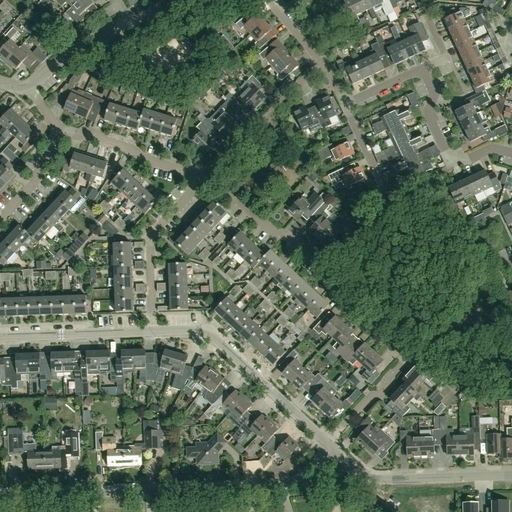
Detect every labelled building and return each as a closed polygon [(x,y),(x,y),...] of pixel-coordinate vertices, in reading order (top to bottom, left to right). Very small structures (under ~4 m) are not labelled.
[(89,0),(80,0),(72,7),(77,13),(72,17),(78,25),(89,16),(85,11),(93,4),(89,0)] [(357,15),(362,13),(356,0),(344,0),(349,13),(344,16),(350,29),(356,27),(354,22),(359,20),(357,15)] [(377,18),(373,8),(369,0),(356,0),(362,13),(368,10),(373,20),(377,18)] [(393,10),(388,0),(369,0),(373,8),(379,5),(381,9),(383,8),(386,16),(394,12),(393,10)] [(395,0),(388,0),(393,10),(399,7),(395,0)] [(492,11),(495,5),(490,2),(489,3),(485,0),(482,5),(492,11)] [(7,5),(2,11),(6,15),(11,9),(7,5)] [(495,5),(492,11),(501,16),(504,10),(495,5)] [(250,35),(265,22),(262,18),(264,17),(256,8),(236,24),(240,30),(244,27),(250,35)] [(449,30),(466,22),(464,18),(471,15),(468,8),(462,8),(459,9),(460,12),(444,20),(449,30)] [(485,25),(490,23),(486,14),(481,17),(485,25)] [(265,22),(250,35),(257,42),(255,44),(260,49),(278,34),(270,24),(268,26),(265,22)] [(453,40),(470,32),(466,22),(449,30),(453,40)] [(426,50),(422,43),(427,40),(419,23),(408,28),(412,37),(408,39),(415,55),(426,50)] [(489,35),(494,32),(490,23),(485,25),(489,35)] [(0,58),(5,63),(19,48),(10,40),(18,32),(13,28),(3,39),(7,43),(0,50),(0,54),(2,56),(0,58)] [(458,49),(475,42),(470,32),(453,40),(458,49)] [(494,45),(499,42),(494,32),(489,35),(494,45)] [(405,60),(415,55),(408,39),(402,42),(400,37),(395,39),(397,44),(405,60)] [(272,67),(287,54),(284,50),(285,49),(277,40),(259,55),(264,60),(266,59),(272,67)] [(405,60),(397,44),(392,47),(389,42),(385,45),(384,42),(379,44),(384,56),(389,54),(394,65),(405,60)] [(462,59),(479,51),(475,42),(458,49),(462,59)] [(498,54),(503,52),(499,42),(494,45),(498,54)] [(384,56),(379,44),(378,43),(371,46),(373,50),(370,52),(372,56),(366,59),(374,75),(384,70),(379,58),(384,56)] [(234,48),(230,44),(224,49),(227,53),(234,48)] [(19,48),(5,63),(11,68),(13,66),(16,69),(22,63),(29,69),(38,59),(42,63),(48,57),(37,48),(32,53),(23,45),(19,48)] [(111,59),(117,56),(113,49),(107,53),(111,59)] [(359,59),(356,51),(351,53),(356,64),(364,80),(374,75),(366,59),(365,56),(359,59)] [(467,69),(484,61),(479,51),(462,59),(467,69)] [(503,64),(508,62),(503,52),(498,54),(503,64)] [(287,54),(272,67),(279,74),(277,76),(281,81),(292,72),(299,66),(300,66),(292,56),(290,58),(287,54)] [(336,62),(341,72),(345,81),(350,79),(353,84),(364,80),(356,64),(350,66),(348,61),(344,63),(342,59),(336,62)] [(472,79),(488,71),(484,61),(467,69),(472,79)] [(477,95),(482,92),(491,88),(489,83),(493,81),(488,71),(472,79),(476,88),(474,89),(477,95)] [(257,79),(254,77),(253,77),(252,76),(244,84),(241,88),(245,92),(245,93),(259,106),(266,98),(257,89),(261,84),(256,80),(257,79)] [(112,84),(114,79),(108,77),(106,81),(105,81),(99,94),(106,97),(111,84),(112,84)] [(294,83),(289,79),(278,90),(283,94),(294,83)] [(213,86),(211,84),(206,80),(195,92),(203,99),(207,95),(206,93),(213,86)] [(124,95),(125,92),(128,85),(123,83),(121,91),(119,94),(124,95)] [(82,99),(85,92),(78,89),(77,92),(72,90),(64,109),(75,114),(82,99)] [(82,99),(75,114),(87,119),(91,110),(93,111),(94,109),(99,112),(104,101),(85,92),(82,99)] [(464,101),(467,106),(455,111),(461,122),(476,114),(474,108),(479,106),(477,102),(482,99),(486,100),(488,98),(486,93),(483,94),(482,92),(477,95),(464,101)] [(251,114),(259,106),(245,93),(237,101),(231,95),(227,99),(228,100),(237,109),(241,105),(251,114)] [(317,118),(322,128),(323,130),(333,125),(339,122),(336,115),(327,96),(316,102),(323,116),(317,118)] [(232,113),(237,109),(228,100),(216,113),(234,131),(242,123),(232,113)] [(495,118),(500,115),(504,103),(503,101),(490,107),(495,118)] [(115,124),(121,107),(109,104),(104,120),(115,124)] [(126,127),(132,111),(121,107),(115,124),(126,127)] [(322,128),(317,118),(312,121),(305,107),(294,112),(303,130),(309,127),(312,132),(322,128)] [(399,134),(408,130),(404,123),(414,118),(410,108),(399,112),(398,110),(390,114),(399,134)] [(0,133),(2,136),(19,117),(11,109),(4,116),(4,117),(0,121),(0,123),(4,127),(0,131),(0,133)] [(150,129),(155,113),(144,109),(142,114),(143,114),(139,126),(150,129)] [(143,114),(142,114),(132,111),(126,127),(138,131),(139,126),(143,114)] [(234,131),(216,113),(215,112),(210,118),(206,119),(201,113),(196,118),(201,123),(211,132),(212,134),(217,129),(226,139),(234,131)] [(466,132),(481,124),(487,121),(486,118),(484,119),(481,112),(476,114),(461,122),(466,132)] [(161,133),(166,116),(155,113),(150,129),(161,133)] [(391,138),(399,134),(390,114),(381,118),(382,121),(372,125),(377,135),(387,130),(391,138)] [(166,116),(161,133),(172,136),(177,120),(166,116)] [(16,138),(28,125),(19,117),(2,136),(5,138),(10,133),(16,138)] [(207,137),(211,132),(201,123),(196,118),(201,123),(197,127),(201,132),(192,141),(206,154),(215,145),(207,137)] [(481,124),(466,132),(471,142),(482,137),(484,142),(498,136),(495,130),(491,132),(488,127),(484,129),(481,124)] [(28,125),(16,138),(24,146),(21,149),(26,153),(34,144),(30,140),(36,133),(28,125)] [(409,155),(417,151),(416,148),(426,144),(422,134),(411,138),(408,130),(399,134),(409,155)] [(274,159),(269,153),(281,143),(273,133),(250,152),(258,162),(263,158),(268,164),(261,170),(271,183),(285,171),(275,159),(274,159)] [(400,159),(409,155),(399,134),(391,138),(394,146),(384,151),(389,161),(399,156),(400,159)] [(354,154),(349,143),(335,149),(332,144),(315,152),(323,160),(333,156),(336,162),(354,154)] [(409,155),(418,176),(427,171),(423,163),(433,159),(429,148),(418,153),(417,151),(409,155)] [(81,172),(86,154),(75,151),(72,160),(66,158),(63,170),(68,172),(69,168),(81,172)] [(89,182),(97,158),(86,154),(81,172),(87,174),(85,181),(89,182)] [(410,180),(418,176),(409,155),(400,159),(401,161),(391,166),(393,170),(384,174),(386,179),(395,175),(396,176),(406,171),(410,180)] [(0,167),(0,177),(8,186),(16,177),(9,170),(13,166),(4,158),(0,161),(0,162),(3,165),(0,167)] [(97,158),(89,182),(93,183),(95,176),(103,178),(108,161),(97,158)] [(365,179),(360,167),(346,174),(343,169),(328,175),(322,178),(323,181),(330,178),(331,181),(335,179),(337,184),(344,180),(347,187),(365,179)] [(120,191),(132,178),(123,170),(111,183),(120,191)] [(476,175),(484,191),(492,187),(495,192),(502,189),(494,173),(488,176),(485,171),(476,175)] [(474,195),(484,191),(476,175),(467,179),(474,195)] [(0,193),(0,194),(8,186),(0,177),(0,193)] [(128,199),(140,186),(132,178),(120,191),(128,199)] [(465,200),(474,195),(467,179),(458,183),(465,200)] [(456,204),(465,200),(458,183),(448,188),(452,195),(444,199),(451,214),(459,210),(456,204)] [(137,207),(149,194),(140,186),(128,199),(137,207)] [(73,214),(85,201),(72,189),(68,193),(64,189),(56,198),(69,210),(73,214)] [(314,214),(325,202),(315,193),(307,202),(302,197),(288,211),(298,220),(301,216),(307,221),(309,219),(314,214)] [(149,194),(137,207),(145,215),(157,202),(149,194)] [(61,218),(69,210),(56,198),(48,206),(61,218)] [(103,209),(108,203),(105,200),(100,205),(103,209)] [(207,210),(219,222),(227,213),(215,202),(207,210)] [(318,239),(332,224),(327,219),(330,216),(325,212),(329,206),(325,202),(314,214),(309,219),(315,224),(309,230),(318,239)] [(108,203),(103,209),(107,212),(112,207),(108,203)] [(60,233),(64,228),(57,223),(61,218),(48,206),(40,215),(54,227),(60,233)] [(483,213),(485,217),(493,213),(491,208),(482,212),(483,213)] [(212,230),(219,222),(207,210),(199,219),(212,230)] [(480,219),(485,217),(483,213),(474,217),(477,224),(481,222),(480,219)] [(46,235),(54,227),(40,215),(33,223),(46,235)] [(120,218),(114,223),(118,227),(123,221),(120,218)] [(204,239),(212,230),(199,219),(191,227),(204,239)] [(235,228),(239,224),(233,219),(229,222),(235,228)] [(123,221),(118,227),(122,230),(127,224),(123,221)] [(38,244),(46,235),(33,223),(25,231),(30,237),(34,241),(38,244)] [(27,249),(34,241),(30,237),(25,231),(18,224),(10,232),(23,245),(27,249)] [(332,224),(318,239),(327,247),(341,232),(332,224)] [(196,247),(204,239),(191,227),(183,235),(196,247)] [(23,245),(10,232),(2,241),(15,253),(23,245)] [(81,236),(77,232),(71,238),(75,242),(78,240),(83,245),(86,242),(81,236)] [(217,236),(223,241),(226,237),(221,232),(217,236)] [(237,253),(249,240),(240,232),(228,245),(237,253)] [(81,236),(86,242),(89,239),(83,233),(81,236)] [(344,250),(363,239),(360,234),(341,244),(344,250)] [(188,256),(196,247),(183,235),(175,244),(188,256)] [(219,245),(223,241),(217,236),(214,239),(219,245)] [(245,261),(257,248),(249,240),(237,253),(245,261)] [(0,262),(3,266),(15,253),(2,241),(0,242),(0,262)] [(114,255),(131,255),(131,243),(113,243),(114,255)] [(270,251),(270,250),(265,256),(257,248),(245,261),(254,269),(259,264),(258,263),(270,251)] [(202,252),(207,258),(211,254),(205,249),(202,252)] [(65,253),(71,258),(74,255),(68,250),(65,253)] [(267,271),(279,258),(270,251),(258,263),(259,264),(267,271)] [(204,261),(207,258),(202,252),(198,256),(204,261)] [(68,261),(71,258),(65,253),(62,256),(68,261)] [(114,267),(132,266),(131,255),(114,255),(114,267)] [(216,266),(221,260),(218,257),(212,262),(216,266)] [(275,279),(287,266),(279,258),(267,271),(275,279)] [(169,276),(187,275),(186,264),(169,264),(169,276)] [(115,278),(132,277),(132,266),(114,267),(115,278)] [(283,287),(295,274),(287,266),(275,279),(283,287)] [(229,278),(235,272),(231,269),(226,275),(229,278)] [(235,272),(229,278),(233,282),(238,276),(235,272)] [(292,294),(304,282),(295,274),(283,287),(292,294)] [(170,287),(187,287),(187,275),(169,276),(170,287)] [(254,285),(259,280),(255,276),(250,282),(254,285)] [(115,289),(133,289),(132,277),(115,278),(115,289)] [(259,280),(254,285),(257,289),(263,283),(259,280)] [(300,302),(312,289),(304,282),(292,294),(300,302)] [(246,294),(252,288),(248,284),(243,290),(246,294)] [(170,299),(188,298),(187,287),(170,287),(170,299)] [(252,288),(246,294),(250,297),(255,291),(252,288)] [(115,301),(133,300),(133,289),(115,289),(115,301)] [(309,310),(320,297),(312,289),(300,302),(309,310)] [(75,314),(87,314),(86,296),(81,296),(81,291),(75,291),(75,297),(74,297),(75,314)] [(270,301),(276,295),(272,292),(267,298),(270,301)] [(276,295),(270,301),(274,304),(280,299),(276,295)] [(41,315),(52,315),(52,297),(40,298),(41,315)] [(52,315),(64,315),(63,297),(52,297),(52,315)] [(64,315),(75,314),(74,297),(63,297),(64,315)] [(320,297),(309,310),(317,318),(329,305),(320,297)] [(18,316),(30,316),(29,298),(17,299),(18,316)] [(30,316),(41,315),(40,298),(29,298),(30,316)] [(188,298),(170,299),(171,310),(188,310),(188,298)] [(223,319),(235,306),(226,298),(215,311),(223,319)] [(7,317),(18,316),(17,299),(6,299),(7,317)] [(133,300),(115,301),(116,313),(133,312),(133,300)] [(263,309),(268,303),(265,300),(259,306),(263,309)] [(268,303),(263,309),(267,313),(272,307),(268,303)] [(232,326),(243,314),(235,306),(223,319),(232,326)] [(287,317),(292,311),(289,307),(283,313),(287,317)] [(292,311),(287,317),(291,320),(296,314),(292,311)] [(240,334),(252,321),(243,314),(232,326),(240,334)] [(280,325),(285,319),(281,315),(276,321),(280,325)] [(333,338),(344,325),(336,317),(327,326),(321,320),(313,329),(319,335),(322,332),(326,336),(328,333),(333,338)] [(285,319),(280,325),(284,328),(289,322),(285,319)] [(248,342),(260,329),(252,321),(240,334),(248,342)] [(351,348),(358,339),(352,334),(353,333),(344,325),(333,338),(337,342),(333,347),(337,351),(343,356),(351,348)] [(297,338),(301,342),(306,337),(302,333),(296,327),(293,330),(299,336),(297,338)] [(308,327),(302,333),(306,337),(311,331),(308,327)] [(257,350),(269,337),(260,329),(248,342),(257,350)] [(265,358),(277,345),(269,337),(257,350),(265,358)] [(365,344),(359,339),(358,339),(351,348),(343,356),(353,366),(357,361),(362,365),(374,352),(365,344)] [(277,345),(265,358),(274,366),(285,353),(277,345)] [(117,382),(117,395),(124,395),(124,384),(126,384),(125,377),(128,377),(128,373),(135,373),(134,371),(134,350),(122,351),(122,365),(117,365),(117,382)] [(151,381),(153,364),(146,364),(145,350),(134,350),(134,371),(140,370),(140,382),(146,382),(146,381),(151,381)] [(171,373),(177,353),(166,350),(161,366),(153,364),(151,381),(162,384),(166,371),(171,373)] [(82,383),(81,357),(81,351),(75,351),(75,352),(63,353),(64,373),(70,373),(70,380),(76,379),(82,379),(82,383)] [(117,382),(117,365),(111,365),(110,351),(98,352),(99,372),(106,371),(107,374),(111,374),(111,382),(117,382)] [(291,382),(303,369),(299,365),(301,363),(295,358),(298,355),(293,351),(285,359),(291,365),(283,374),(291,382)] [(99,375),(99,372),(98,352),(87,352),(87,357),(81,357),(82,383),(88,383),(88,375),(99,375)] [(374,352),(362,365),(367,370),(361,376),(371,385),(380,375),(375,370),(383,361),(374,352)] [(57,373),(64,373),(63,353),(52,353),(52,364),(46,365),(47,380),(47,385),(51,385),(51,380),(57,380),(57,373)] [(177,353),(171,373),(176,374),(172,388),(182,391),(189,377),(182,375),(188,357),(177,353)] [(22,374),(29,374),(28,354),(16,355),(17,365),(11,365),(11,370),(11,386),(11,389),(18,389),(17,382),(22,381),(22,374)] [(47,380),(46,365),(40,365),(40,354),(28,354),(29,374),(40,374),(40,381),(41,381),(41,390),(47,389),(47,385),(47,380)] [(5,386),(11,386),(11,370),(5,370),(4,359),(0,359),(0,381),(0,384),(2,386),(5,386)] [(410,371),(423,383),(426,379),(429,382),(434,377),(418,363),(410,371)] [(204,388),(216,371),(210,367),(209,369),(206,366),(198,377),(191,372),(187,380),(190,381),(186,386),(192,390),(194,387),(201,392),(204,388)] [(314,387),(323,378),(318,374),(315,377),(309,371),(308,373),(303,369),(291,382),(300,390),(309,381),(314,387)] [(217,401),(226,391),(222,387),(220,385),(224,379),(220,377),(221,376),(216,371),(204,388),(207,390),(204,398),(212,406),(217,401)] [(406,383),(418,394),(422,389),(419,386),(423,383),(410,371),(403,380),(406,383)] [(321,409),(333,396),(332,396),(337,391),(323,378),(314,387),(320,392),(312,401),(321,409)] [(417,401),(421,397),(418,394),(406,383),(401,388),(399,386),(396,389),(410,402),(414,398),(417,401)] [(435,407),(440,402),(450,392),(445,388),(441,393),(439,395),(432,402),(431,403),(435,407)] [(392,411),(401,419),(410,409),(407,406),(410,402),(396,389),(393,392),(395,394),(390,399),(397,405),(392,411)] [(439,395),(441,393),(436,389),(428,398),(432,402),(439,395)] [(231,412),(245,397),(240,392),(239,393),(236,390),(223,404),(231,412)] [(359,398),(362,394),(357,390),(354,393),(359,398)] [(438,416),(446,407),(447,408),(456,397),(450,392),(440,402),(442,403),(433,412),(438,416)] [(333,396),(321,409),(330,417),(338,408),(344,414),(352,405),(346,400),(343,403),(339,399),(337,400),(333,396)] [(240,429),(252,416),(247,411),(252,406),(249,403),(250,402),(245,397),(231,412),(239,419),(235,424),(240,429)] [(57,399),(44,399),(44,408),(57,409),(57,399)] [(222,406),(217,401),(212,406),(204,414),(199,419),(202,422),(207,416),(210,419),(222,406)] [(174,427),(179,419),(172,414),(167,422),(174,427)] [(258,436),(271,421),(266,417),(265,418),(262,415),(257,421),(252,416),(240,429),(232,437),(237,442),(245,434),(248,437),(253,432),(258,436)] [(365,448),(382,430),(376,425),(374,428),(370,425),(373,422),(368,417),(360,426),(365,431),(357,440),(365,448)] [(440,443),(440,430),(439,417),(434,417),(434,430),(433,430),(433,436),(420,437),(421,457),(434,456),(433,443),(440,443)] [(480,441),(480,440),(480,428),(479,418),(475,418),(476,428),(473,428),(473,435),(460,435),(461,455),(474,455),(473,441),(480,441)] [(500,440),(500,435),(493,435),(492,424),(482,424),(482,418),(479,418),(480,428),(480,440),(487,440),(488,454),(500,454),(500,440)] [(500,454),(500,459),(511,458),(511,419),(511,424),(511,428),(507,428),(507,439),(500,440),(500,454)] [(266,453),(275,444),(270,439),(278,430),(275,427),(276,426),(271,421),(258,436),(266,444),(261,448),(266,453)] [(131,427),(122,429),(123,440),(132,438),(131,427)] [(45,468),(45,451),(36,452),(36,444),(23,445),(23,428),(8,429),(9,454),(28,453),(29,468),(45,468)] [(52,446),(52,451),(45,451),(45,468),(61,467),(61,459),(67,459),(67,452),(72,452),(72,429),(65,429),(65,437),(60,437),(60,446),(52,446)] [(461,455),(460,435),(454,436),(453,429),(448,429),(440,430),(440,443),(447,442),(448,456),(461,455)] [(125,465),(124,449),(116,449),(116,438),(103,438),(103,430),(100,430),(100,433),(96,433),(96,451),(103,450),(103,451),(108,451),(109,466),(125,465)] [(141,450),(160,449),(160,439),(164,439),(163,430),(144,431),(144,443),(135,444),(135,448),(124,449),(125,465),(141,465),(141,450)] [(382,430),(365,448),(374,456),(382,447),(387,452),(395,443),(382,430)] [(421,457),(420,437),(407,437),(407,431),(400,431),(400,444),(407,444),(408,457),(421,457)] [(227,443),(217,433),(209,442),(209,444),(196,445),(196,448),(186,448),(186,459),(198,458),(198,464),(218,463),(217,452),(219,452),(227,443)] [(266,453),(264,456),(266,458),(268,455),(272,458),(277,453),(285,460),(298,446),(289,438),(280,448),(275,444),(266,453)] [(478,511),(478,502),(478,503),(463,503),(462,511),(478,511)] [(508,511),(508,502),(493,503),(493,511),(508,511)]
